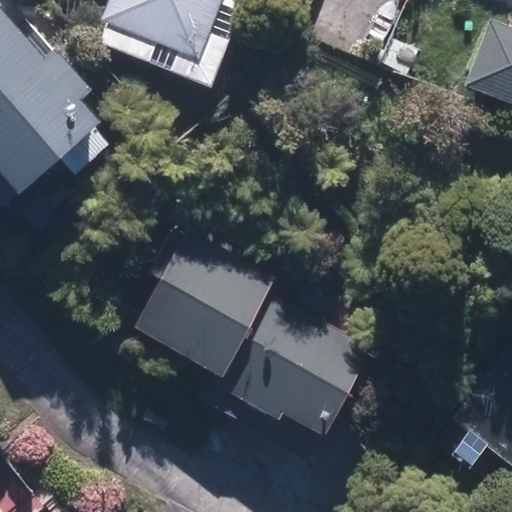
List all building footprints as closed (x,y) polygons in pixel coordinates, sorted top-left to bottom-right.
[(53,45),(11,0),(0,0),(0,192),(8,201),(64,148),(84,170),(117,139),(102,124),(114,113),(95,92),(104,83),(61,37),(53,45)] [(112,0),(98,36),(219,85),(252,0),(112,0)] [(511,19),(500,15),(474,78),(511,93),(511,19)] [(186,225),(139,317),(240,369),(233,383),(288,412),(292,405),(337,428),(381,341),(276,286),(282,275),(186,225)] [(511,356),(468,416),(511,449),(511,356)]
